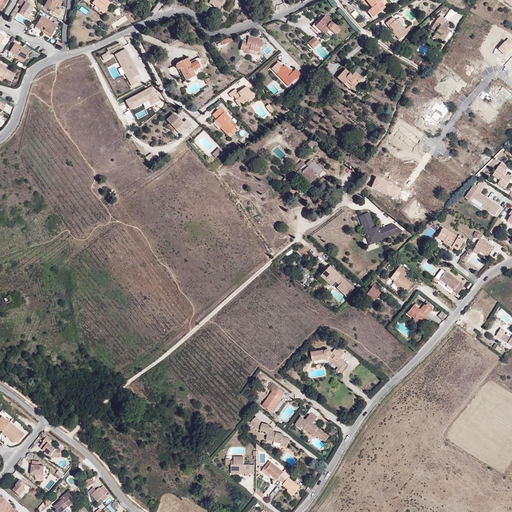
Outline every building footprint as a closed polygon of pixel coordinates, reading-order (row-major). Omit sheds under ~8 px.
[(28,16),(32,9),(29,7),(31,3),(26,0),(23,0),(22,2),(19,1),(17,5),(20,6),(22,8),(19,12),(17,15),(25,20),(28,16)] [(58,0),(46,0),(44,4),(42,7),(55,15),(58,11),(52,7),(54,4),(56,5),(58,0)] [(109,5),(103,0),(90,0),(92,1),(90,4),(95,8),(102,14),(109,5)] [(220,13),(227,0),(212,0),(210,4),(215,7),(214,9),(220,13)] [(334,8),(337,4),(331,0),(326,0),(325,2),(334,8)] [(373,14),(383,6),(378,0),(365,0),(370,6),(368,8),(373,14)] [(373,14),(368,8),(370,6),(369,4),(363,9),(370,17),(373,14)] [(449,10),(444,18),(449,21),(453,12),(449,10)] [(340,29),(330,17),(329,19),(326,15),(325,16),(323,14),(311,24),(319,34),(323,31),(329,38),(340,29)] [(39,32),(46,20),(38,16),(33,25),(39,28),(37,31),(39,32)] [(383,24),(385,27),(387,25),(392,31),(390,33),(396,40),(410,29),(407,26),(403,30),(394,20),(392,21),(390,18),(383,24)] [(443,35),(446,29),(444,29),(447,24),(440,20),(439,22),(433,18),(427,28),(433,31),(430,37),(437,41),(438,39),(442,41),(445,36),(443,35)] [(50,35),(54,26),(46,20),(39,32),(44,34),(45,32),(50,35)] [(257,51),(260,38),(246,35),(245,39),(244,43),(239,42),(237,49),(242,50),(243,48),(249,49),(257,51)] [(312,36),(306,42),(311,48),(317,42),(312,36)] [(13,60),(20,49),(12,44),(5,55),(13,60)] [(23,62),(28,53),(20,49),(13,60),(16,62),(18,59),(23,62)] [(138,75),(124,50),(115,54),(125,73),(128,72),(132,78),(138,75)] [(132,78),(128,72),(125,73),(115,54),(114,55),(128,81),(132,78)] [(189,62),(188,63),(187,62),(185,58),(174,64),(173,67),(174,68),(175,69),(177,69),(179,69),(185,80),(193,76),(191,71),(200,66),(196,57),(189,61),(189,62)] [(289,85),(302,73),(296,67),(292,71),(288,67),(286,69),(282,66),(277,61),(271,67),(289,85)] [(12,75),(5,70),(4,71),(2,69),(3,67),(0,65),(0,78),(1,78),(8,82),(12,75)] [(351,88),(361,78),(353,70),(350,74),(345,68),(335,77),(343,85),(345,82),(351,88)] [(455,95),(462,87),(456,81),(457,80),(448,73),(437,87),(440,89),(443,85),(455,95)] [(156,86),(125,100),(136,123),(166,109),(156,86)] [(248,102),(253,97),(244,86),(239,90),(241,92),(238,94),(237,92),(234,88),(227,94),(230,98),(232,96),(235,99),(240,105),(246,100),(248,102)] [(10,113),(12,107),(5,105),(3,111),(10,113)] [(233,128),(228,122),(230,120),(223,113),(224,111),(219,106),(212,113),(216,118),(215,119),(213,122),(226,135),(230,132),(232,134),(232,135),(236,131),(233,128)] [(172,115),(165,121),(178,134),(184,128),(185,130),(190,125),(185,120),(182,123),(181,122),(176,117),(175,118),(172,115)] [(314,149),(318,143),(311,139),(307,145),(314,149)] [(218,148),(211,155),(216,159),(223,152),(218,148)] [(145,156),(150,164),(157,159),(152,152),(145,156)] [(308,185),(323,171),(313,161),(312,162),(310,159),(295,172),(294,171),(292,173),(293,174),(291,176),(294,180),(299,175),(308,185)] [(511,175),(505,171),(506,170),(504,169),(506,165),(499,160),(491,173),(498,178),(496,181),(503,186),(511,175)] [(494,216),(501,207),(482,193),(484,191),(475,184),(466,197),(471,201),(474,197),(484,204),(482,207),(494,216)] [(363,229),(362,230),(361,230),(363,235),(365,234),(368,241),(374,240),(374,241),(380,239),(380,238),(382,237),(380,232),(378,233),(376,232),(377,230),(376,229),(375,225),(372,226),(366,211),(358,215),(363,229)] [(380,232),(382,237),(390,234),(387,227),(391,223),(376,229),(377,230),(376,232),(378,233),(380,232)] [(387,227),(390,234),(400,231),(391,223),(387,227)] [(462,240),(441,228),(435,238),(442,242),(441,243),(449,248),(450,247),(456,250),(462,240)] [(488,256),(494,245),(482,238),(483,235),(477,231),(474,236),(479,239),(473,250),(480,254),(481,252),(488,256)] [(365,234),(363,235),(367,244),(367,243),(374,241),(374,240),(368,241),(365,234)] [(327,265),(318,275),(329,285),(333,281),(337,284),(334,287),(344,296),(352,288),(327,265)] [(404,292),(411,283),(403,277),(406,273),(396,266),(393,270),(397,273),(392,280),(398,284),(397,286),(404,292)] [(463,285),(443,270),(437,279),(456,294),(463,285)] [(398,284),(392,280),(389,283),(396,288),(397,286),(398,284)] [(373,301),(379,292),(377,291),(371,286),(371,287),(365,295),(373,301)] [(432,310),(425,304),(422,308),(429,314),(432,310)] [(426,317),(421,313),(421,312),(420,311),(414,307),(408,315),(414,321),(413,322),(422,329),(429,320),(426,317)] [(429,314),(422,308),(420,311),(421,312),(421,313),(426,317),(429,314)] [(449,315),(443,311),(440,316),(445,320),(449,315)] [(511,331),(510,335),(507,332),(502,337),(506,341),(505,342),(510,346),(511,343),(511,331)] [(345,352),(336,346),(333,350),(341,357),(345,352)] [(341,357),(329,348),(311,351),(312,361),(326,358),(337,367),(335,370),(340,374),(348,364),(343,360),(344,359),(341,357)] [(306,373),(311,364),(306,362),(302,370),(306,373)] [(270,412),(283,396),(282,396),(284,393),(273,384),(269,389),(272,392),(261,404),(270,412)] [(124,408),(130,400),(124,395),(118,403),(124,408)] [(320,428),(313,423),(318,417),(311,412),(305,419),(302,416),(295,424),(300,428),(302,425),(307,428),(305,430),(313,436),(314,435),(319,428),(320,428)] [(0,431),(1,432),(9,422),(0,414),(0,431)] [(282,437),(283,434),(272,431),(267,430),(268,426),(269,425),(261,423),(255,416),(249,422),(257,430),(259,430),(266,433),(266,435),(264,440),(278,444),(279,441),(287,443),(288,439),(282,437)] [(17,442),(21,438),(18,436),(21,432),(9,422),(1,432),(0,433),(3,435),(5,433),(14,440),(17,442)] [(322,431),(319,428),(314,435),(317,437),(318,436),(322,431)] [(330,437),(322,431),(318,436),(326,442),(330,437)] [(14,440),(5,433),(3,435),(12,442),(14,440)] [(46,442),(48,439),(44,436),(41,440),(42,441),(38,446),(45,452),(45,455),(48,457),(56,456),(59,452),(59,448),(54,448),(46,442)] [(249,475),(249,464),(244,464),(244,456),(233,456),(233,461),(233,464),(230,464),(230,474),(238,474),(238,469),(245,469),(245,474),(245,475),(249,475)] [(28,466),(27,466),(26,471),(31,472),(33,477),(39,478),(41,464),(35,463),(36,459),(29,459),(29,463),(28,466)] [(264,472),(271,463),(269,461),(262,469),(264,472)] [(281,481),(289,472),(290,471),(286,468),(282,472),(271,463),(264,472),(271,477),(276,481),(278,479),(281,481)] [(300,488),(288,479),(292,475),(289,472),(281,481),(280,482),(282,484),(281,485),(288,490),(294,495),(300,488)] [(23,483),(18,479),(13,484),(9,488),(16,494),(19,491),(20,491),(23,489),(20,486),(23,483)] [(111,495),(102,485),(97,490),(91,495),(98,502),(101,499),(103,502),(111,495)] [(97,490),(93,486),(88,491),(91,495),(97,490)] [(264,495),(255,488),(255,492),(262,497),(264,495)] [(72,502),(69,499),(74,495),(70,490),(62,496),(63,498),(53,506),(58,511),(66,511),(64,509),(72,502)] [(0,496),(0,511),(16,511),(11,507),(12,506),(0,496)]
